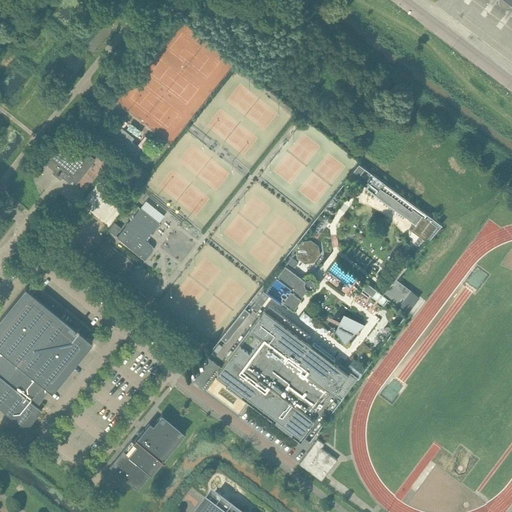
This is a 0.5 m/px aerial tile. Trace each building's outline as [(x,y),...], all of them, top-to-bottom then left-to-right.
[(98,120),(91,127),(95,131),(102,123),(98,120)] [(130,141),(133,138),(118,126),(107,139),(132,158),(139,149),(130,141)] [(58,139),(42,160),(70,183),(73,179),(76,181),(93,159),(72,142),(68,147),(58,139)] [(359,163),(350,175),(356,180),(365,168),(359,163)] [(442,224),(375,175),(365,188),(416,225),(422,216),(439,228),(442,224)] [(125,224),(126,225),(117,237),(145,260),(152,251),(152,250),(153,249),(153,248),(153,247),(152,246),(152,245),(151,244),(150,244),(145,239),(159,222),(140,207),(131,219),(129,221),(127,222),(125,224)] [(115,236),(121,228),(114,222),(108,230),(115,236)] [(124,274),(133,258),(98,239),(90,255),(124,274)] [(316,247),(310,242),(302,243),(298,249),(299,257),(305,262),(313,261),(318,254),(316,247)] [(288,262),(294,267),(298,262),(291,256),(288,262)] [(305,280),(285,265),(265,292),(263,290),(250,308),(256,312),(269,295),(280,303),(282,301),(293,310),(301,298),(308,288),(309,288),(310,288),(311,288),(312,287),(313,287),(313,286),(314,286),(314,285),(315,284),(315,283),(315,282),(315,281),(314,280),(314,279),(313,278),(312,278),(312,277),(311,277),(310,277),(309,277),(308,277),(307,278),(306,279),(305,279),(305,280)] [(396,279),(383,294),(399,306),(411,290),(396,279)] [(377,290),(367,282),(362,289),(372,296),(377,290)] [(0,407),(26,429),(41,410),(36,406),(51,388),(52,390),(92,341),(86,336),(91,329),(38,286),(32,292),(26,287),(0,318),(0,407)] [(358,379),(366,367),(353,357),(346,367),(340,363),(338,365),(333,361),(335,358),(313,342),(311,344),(306,340),(310,334),(269,302),(227,357),(228,358),(217,373),(219,374),(216,378),(248,402),(251,398),(276,417),(274,420),(291,433),(293,430),(301,436),(334,392),(341,397),(356,378),(358,379)] [(244,308),(228,328),(234,333),(250,312),(244,308)] [(391,308),(387,314),(389,320),(396,321),(400,315),(397,309),(391,308)] [(361,325),(344,316),(340,324),(355,331),(361,325)] [(363,342),(355,353),(366,360),(373,350),(363,342)] [(162,413),(153,423),(150,420),(145,427),(144,427),(134,441),(132,439),(109,466),(138,490),(185,431),(162,413)] [(299,464),(321,480),(321,481),(337,460),(321,448),(324,444),(317,439),(299,464)] [(225,511),(212,502),(204,511),(225,511)]
